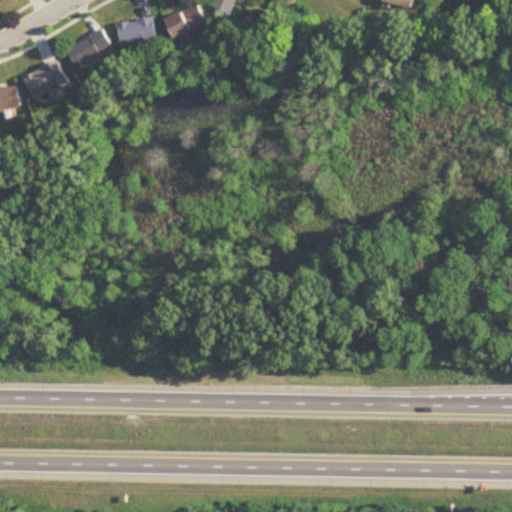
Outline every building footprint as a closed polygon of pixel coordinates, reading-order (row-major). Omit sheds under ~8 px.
[(239,0),(217,0),(214,6),(232,15),(239,0)] [(415,8),(416,0),(385,0),(384,3),(415,8)] [(169,20),(178,38),(210,24),(201,5),(169,20)] [(120,24),(124,46),(161,39),(157,18),(120,24)] [(69,51),(79,69),(115,48),(104,30),(69,51)] [(28,73),(34,94),(69,84),(62,63),(28,73)] [(0,91),(0,113),(24,108),(19,87),(0,91)]
